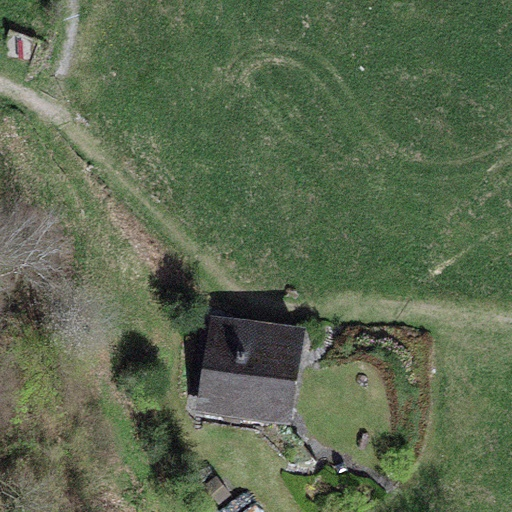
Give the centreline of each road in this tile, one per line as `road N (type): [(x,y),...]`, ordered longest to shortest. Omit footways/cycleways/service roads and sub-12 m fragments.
road 1 (track): [(511,328),(253,300),(188,248),(46,101)]
road 2 (track): [(246,511),(175,429),(171,302),(58,147),(46,101)]
